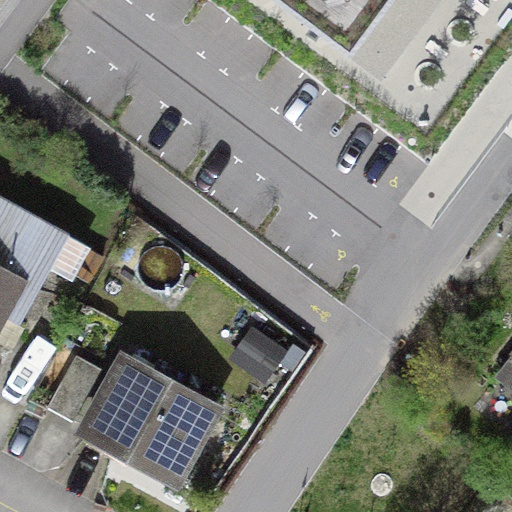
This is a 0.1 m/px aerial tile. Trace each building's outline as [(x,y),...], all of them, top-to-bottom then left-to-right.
[(223,0),(347,90),(413,0),(223,0)] [(0,314),(15,323),(51,259),(0,230),(0,314)] [(511,391),(511,356),(495,378),(511,391)] [(70,425),(99,373),(72,358),(43,411),(70,425)] [(170,483),(209,412),(121,364),(82,434),(170,483)]
